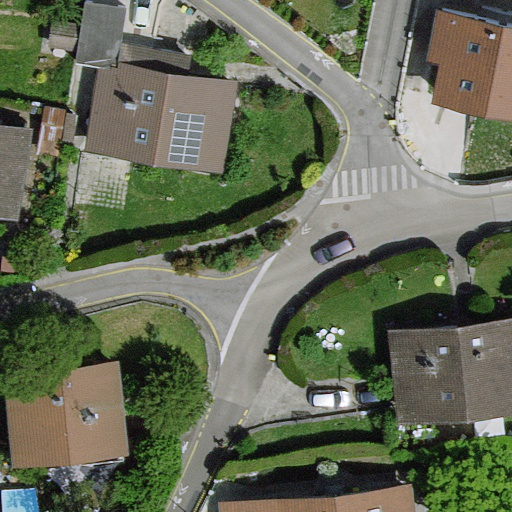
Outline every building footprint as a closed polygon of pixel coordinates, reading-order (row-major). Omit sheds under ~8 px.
[(108,5),(90,2),(81,64),(109,68),(124,70),(133,9),(108,5)] [(511,24),(447,10),(439,49),(452,52),(443,92),(462,96),(511,107),(511,24)] [(124,70),(109,68),(98,149),(225,167),(237,86),(124,70)] [(0,129),(0,210),(20,214),(34,135),(0,129)] [(511,316),(396,328),(403,405),(511,394),(511,316)] [(111,360),(10,369),(18,451),(118,441),(116,420),(111,360)] [(405,511),(403,483),(228,502),(229,511),(405,511)]
